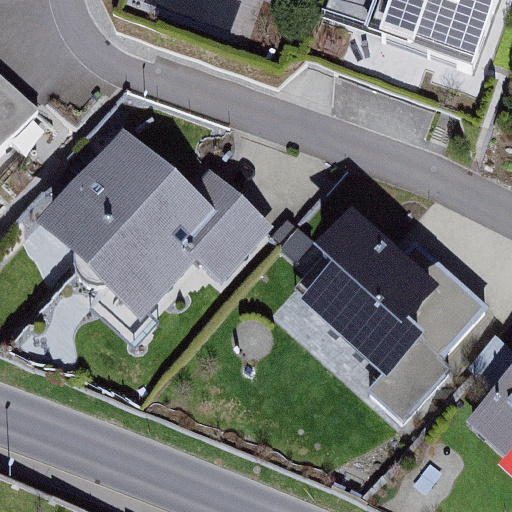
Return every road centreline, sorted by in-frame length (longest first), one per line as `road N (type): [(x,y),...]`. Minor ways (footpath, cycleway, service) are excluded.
road 1 (residential): [(53,0),(55,20),(89,63),(398,178),(511,232)]
road 2 (tertiary): [(227,511),(0,424)]
